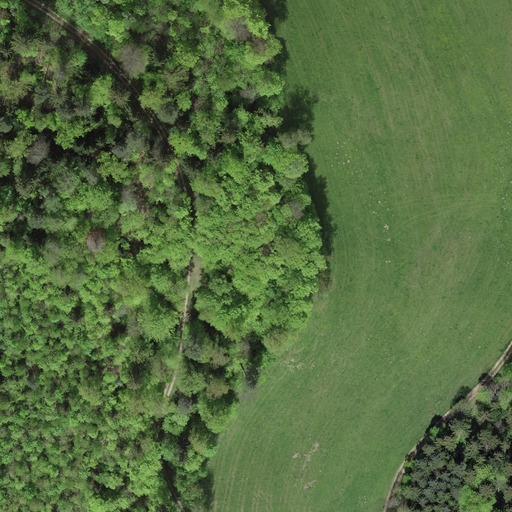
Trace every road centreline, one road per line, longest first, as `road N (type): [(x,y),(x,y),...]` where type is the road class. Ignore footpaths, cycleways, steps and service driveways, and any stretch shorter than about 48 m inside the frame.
road 1 (track): [(184,511),(157,438),(183,323),(189,222),(182,174),(162,127),(127,80),(86,35),(34,0)]
road 2 (track): [(511,346),(413,455),(390,511)]
road 3 (track): [(460,511),(486,380)]
